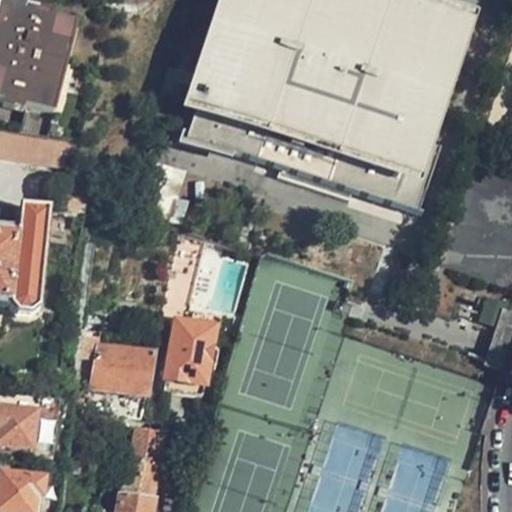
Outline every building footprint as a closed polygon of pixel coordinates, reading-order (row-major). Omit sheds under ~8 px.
[(0,0),(0,105),(22,112),(49,120),(73,32),(50,25),(51,20),(27,13),(29,7),(4,0),(0,0)] [(436,154),(472,35),(365,0),(252,0),(205,149),(298,179),(296,187),(333,198),(367,209),(370,202),(434,223),(454,159),(436,154)] [(14,135),(43,140),(49,120),(22,112),(14,135)] [(0,157),(50,167),(55,143),(43,140),(14,135),(0,132),(0,157)] [(511,181),(473,170),(443,267),(511,288),(511,181)] [(34,313),(46,216),(18,212),(14,235),(0,233),(0,308),(2,309),(6,310),(5,314),(13,321),(27,323),(34,313)] [(499,327),(500,302),(488,301),(486,326),(499,327)] [(199,399),(213,331),(175,325),(161,392),(199,399)] [(90,386),(144,398),(153,359),(100,346),(99,349),(81,345),(77,378),(91,382),(90,386)] [(0,447),(29,452),(36,416),(0,409),(0,447)] [(114,424),(99,421),(94,451),(112,455),(113,450),(110,448),(114,424)] [(158,465),(163,433),(132,427),(126,460),(158,465)] [(126,460),(120,493),(153,499),(158,465),(126,460)] [(30,511),(36,481),(0,475),(0,511),(30,511)] [(120,493),(116,511),(150,511),(153,499),(120,493)]
